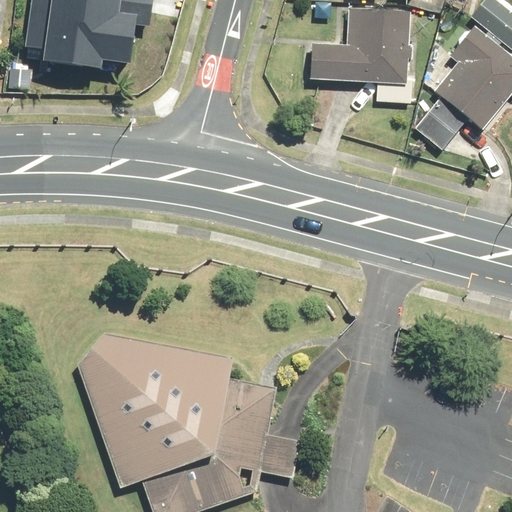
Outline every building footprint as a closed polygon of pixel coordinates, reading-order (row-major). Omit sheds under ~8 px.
[(27,0),(19,55),(103,68),(104,57),(132,61),(139,20),(148,21),(150,0),(27,0)] [(511,15),(493,0),(485,0),(470,18),(511,53),(511,15)] [(310,45),(308,83),(377,87),(376,104),(411,106),(412,81),(406,81),(407,64),(414,64),(415,37),(403,37),(404,13),(348,11),(347,47),(310,45)] [(511,59),(474,28),(449,57),(458,65),(433,94),(479,133),(510,96),(511,97),(511,59)] [(430,113),(415,130),(441,153),(456,137),(430,113)] [(105,333),(77,361),(121,484),(143,476),(155,511),(193,511),(258,489),(260,472),(277,474),(295,477),(301,440),(284,438),(268,435),(275,387),(257,384),(232,380),(236,353),(105,333)]
